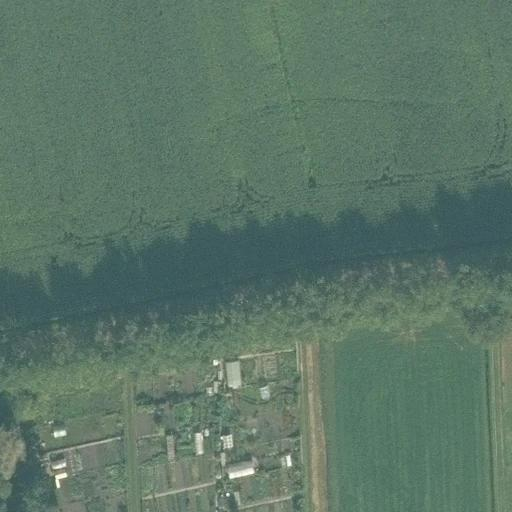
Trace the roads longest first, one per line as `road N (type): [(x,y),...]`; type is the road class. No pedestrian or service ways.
road 1 (unclassified): [(0,354),(302,287),(511,259)]
road 2 (track): [(302,287),(309,511)]
road 3 (track): [(133,511),(124,327)]
